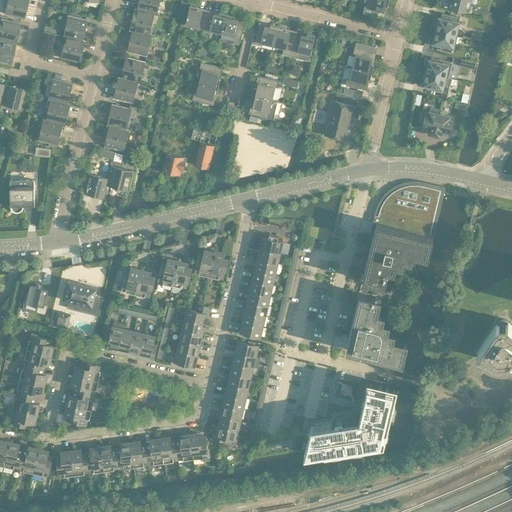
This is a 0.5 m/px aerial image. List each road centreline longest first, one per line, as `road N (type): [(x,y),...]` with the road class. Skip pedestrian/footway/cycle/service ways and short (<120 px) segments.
road 1 (residential): [(211,380),(68,347),(48,439)]
road 2 (unclassified): [(56,241),(247,199)]
road 3 (residential): [(48,439),(202,419),(211,380)]
road 4 (residential): [(211,380),(247,199)]
road 5 (residential): [(56,241),(94,76)]
road 6 (residential): [(398,36),(257,3)]
road 7 (residential): [(366,168),(398,36)]
road 8 (residential): [(94,76),(29,62),(41,0)]
road 9 (unclassified): [(247,199),(366,168)]
